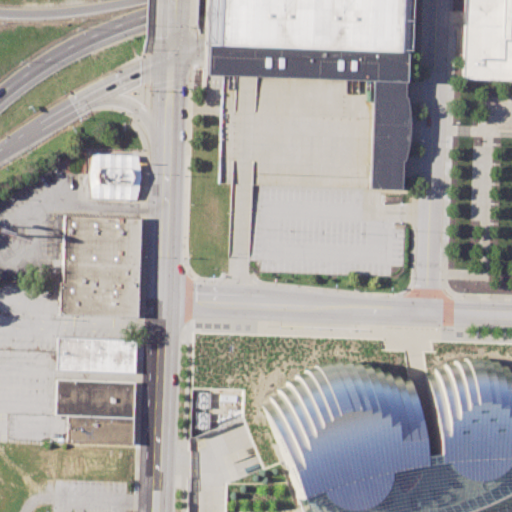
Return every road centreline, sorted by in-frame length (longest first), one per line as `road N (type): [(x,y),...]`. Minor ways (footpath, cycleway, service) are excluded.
road 1 (secondary): [(157,511),(171,36)]
road 2 (residential): [(511,312),(163,298)]
road 3 (residential): [(436,0),(426,309)]
road 4 (motorway): [(0,98),(63,53),(144,18)]
road 5 (motorway): [(28,135),(170,61)]
road 6 (motorway): [(0,12),(59,15),(146,0)]
